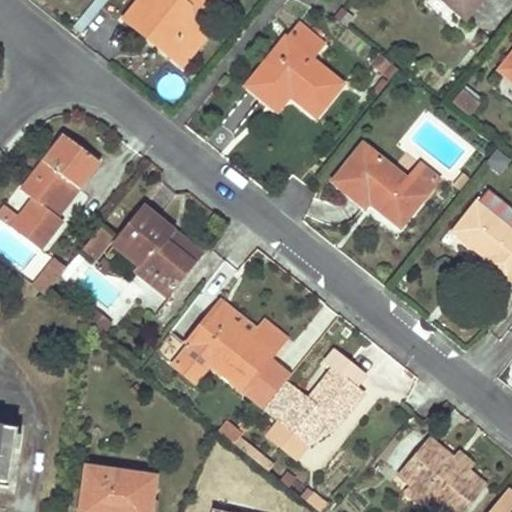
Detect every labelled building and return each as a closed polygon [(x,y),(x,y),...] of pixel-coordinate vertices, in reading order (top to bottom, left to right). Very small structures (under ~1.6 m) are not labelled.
[(97,0),(73,29),(80,34),(107,0),(97,0)] [(139,0),(124,18),(138,30),(148,17),(160,27),(161,49),(182,65),(206,36),(190,22),(189,13),(207,11),(207,0),(139,0)] [(443,0),(465,19),(477,5),(481,0),(443,0)] [(148,17),(138,30),(161,49),(160,27),(148,17)] [(325,44),(301,24),(287,40),(312,60),(325,44)] [(246,86),(256,94),(266,102),(278,86),(289,96),(315,117),(342,84),(312,60),(287,40),(285,38),(246,86)] [(384,72),(390,64),(378,54),(372,62),(384,72)] [(511,61),(509,59),(501,69),(511,78),(511,61)] [(179,102),(185,79),(162,73),(156,96),(179,102)] [(278,86),(266,102),(277,111),(289,96),(278,86)] [(471,115),(481,101),(464,88),(453,102),(471,115)] [(11,227),(25,239),(40,250),(62,221),(57,217),(51,212),(72,184),(79,189),(99,163),(63,135),(21,191),(33,199),(19,217),(12,227),(11,227)] [(368,202),(399,227),(424,197),(406,182),(364,147),(334,183),(364,207),(368,202)] [(437,181),(419,166),(406,182),(424,197),(437,181)] [(300,180),(305,185),(316,172),(310,168),(300,180)] [(452,186),(460,193),(470,180),(462,174),(452,186)] [(72,184),(51,212),(57,217),(79,189),(72,184)] [(5,203),(16,213),(28,201),(18,191),(5,203)] [(476,204),(453,231),(486,258),(479,268),(506,290),(511,282),(511,232),(508,230),(511,225),(511,212),(489,195),(480,207),(476,204)] [(0,217),(12,227),(19,217),(5,206),(0,212),(0,217)] [(136,271),(151,283),(167,295),(192,263),(164,240),(171,231),(143,208),(114,245),(140,266),(136,271)] [(192,263),(199,254),(171,231),(164,240),(192,263)] [(88,258),(80,252),(67,268),(60,277),(68,283),(88,258)] [(35,285),(46,294),(60,277),(67,268),(56,259),(35,285)] [(105,275),(111,266),(102,259),(96,267),(105,275)] [(109,323),(93,311),(86,298),(74,312),(84,322),(83,324),(99,336),(109,323)] [(255,330),(220,301),(215,307),(250,336),(255,330)] [(185,344),(198,354),(211,364),(213,361),(223,369),(220,372),(243,391),(286,340),(263,320),(255,330),(250,336),(215,307),(185,344)] [(186,350),(182,348),(185,344),(174,336),(159,354),(174,366),(186,350)] [(321,428),(329,417),(336,423),(361,392),(354,385),(364,373),(334,349),(323,363),(332,370),(308,399),(284,380),(262,407),(278,421),(307,445),(318,431),(321,428)] [(186,350),(174,366),(197,385),(209,369),(186,350)] [(336,423),(329,417),(321,428),(328,433),(336,423)] [(217,431),(233,444),(240,434),(225,421),(217,431)] [(307,445),(278,421),(265,436),(295,460),(307,445)] [(0,489),(4,490),(9,461),(0,459),(0,442),(5,442),(7,431),(0,429),(0,489)] [(463,511),(485,486),(474,476),(462,466),(459,470),(449,462),(453,458),(428,438),(397,475),(410,486),(429,501),(442,511),(463,511)] [(242,450),(266,469),(271,464),(246,445),(242,450)] [(459,470),(462,466),(468,470),(473,463),(458,452),(453,458),(449,462),(459,470)] [(75,511),(144,511),(149,478),(82,468),(75,511)] [(511,511),(511,485),(510,484),(486,511),(511,511)] [(429,501),(410,486),(405,492),(424,508),(429,501)]
